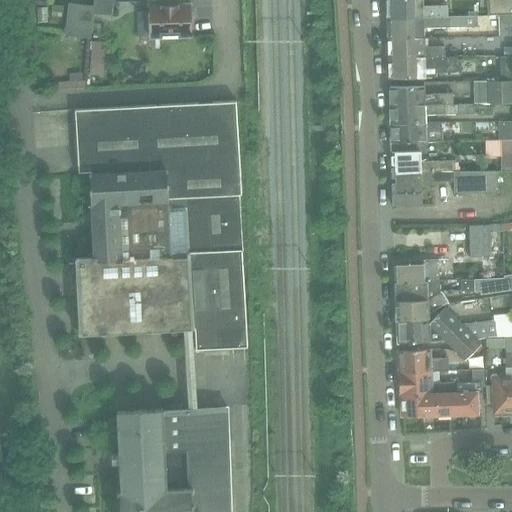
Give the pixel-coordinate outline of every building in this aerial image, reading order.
[(93,0),(93,6),(93,14),(107,16),(109,0),(105,0),(93,0)] [(184,5),(184,0),(148,0),(149,36),(192,35),(192,32),(191,4),(184,5)] [(422,0),(386,0),(387,18),(448,17),(448,6),(438,6),(423,7),(422,0)] [(511,14),(511,0),(487,0),(488,15),(498,15),(511,14)] [(65,35),(77,36),(90,37),(93,14),(93,6),(68,3),(65,35)] [(511,36),(511,14),(498,15),(499,36),(511,36)] [(478,27),(477,16),(448,17),(387,18),(388,38),(424,38),(424,28),(439,27),(478,27)] [(424,47),(424,38),(388,38),(388,58),(444,58),(443,46),(424,47)] [(457,72),(457,57),(444,58),(388,58),(389,78),(409,78),(425,78),(436,78),(436,73),(457,72)] [(511,80),(511,81),(501,81),(494,81),(474,82),(474,104),(494,103),(511,103),(511,80)] [(425,86),(409,86),(389,87),(390,106),(454,105),(453,94),(445,94),(425,95),(425,86)] [(242,194),(236,101),(75,110),(79,172),(93,172),(166,168),(167,198),(166,198),(167,207),(185,206),(188,253),(190,253),(195,328),(196,349),(248,346),(242,251),(243,251),(240,194),(242,194)] [(473,105),(454,105),(390,106),(390,123),(426,123),(426,115),(473,114),(473,105)] [(511,121),(498,122),(498,140),(511,140),(511,121)] [(441,123),(426,123),(390,123),(391,142),(420,142),(441,141),(441,123)] [(421,162),(420,151),(420,142),(391,142),(392,172),(438,171),(438,169),(455,167),(455,161),(421,162)] [(511,155),(500,156),(500,172),(511,171),(511,155)] [(455,171),(455,167),(438,169),(438,171),(392,172),(393,206),(422,205),(422,182),(454,181),(454,193),(498,194),(498,172),(455,171)] [(166,168),(93,172),(98,257),(76,258),(80,335),(164,330),(176,329),(193,328),(195,328),(190,253),(188,253),(185,206),(167,207),(166,198),(167,198),(166,168)] [(511,222),(503,224),(502,232),(503,232),(510,231),(511,249),(511,248),(511,222)] [(502,232),(503,224),(469,226),(470,257),(492,256),(491,232),(502,232)] [(440,281),(439,260),(424,260),(394,262),(395,282),(440,281)] [(504,278),(501,278),(500,292),(511,290),(511,275),(504,276),(504,278)] [(500,292),(501,278),(475,280),(474,291),(481,291),(481,295),(500,292)] [(461,280),(461,291),(474,291),(475,280),(461,280)] [(440,292),(440,281),(395,282),(396,301),(428,300),(440,292)] [(448,302),(442,291),(440,292),(428,300),(396,301),(397,318),(429,316),(435,310),(448,302)] [(442,336),(455,352),(473,337),(477,342),(498,339),(498,338),(505,337),(511,336),(511,313),(494,316),(494,321),(463,326),(446,307),(439,313),(435,310),(429,316),(397,318),(398,343),(438,341),(442,336)] [(511,336),(505,337),(507,377),(493,378),(494,413),(511,412),(511,336)] [(477,342),(473,337),(455,352),(463,361),(481,345),(477,342)] [(431,359),(430,349),(418,349),(398,350),(399,372),(432,371),(451,370),(451,358),(431,359)] [(478,414),(478,392),(481,392),(481,386),(486,386),(485,378),(485,369),(473,370),(473,382),(455,382),(456,393),(400,394),(401,416),(478,414)] [(432,371),(399,372),(398,372),(400,394),(456,393),(455,382),(440,383),(440,381),(432,381),(432,371)] [(230,511),(227,406),(222,407),(163,410),(163,409),(117,411),(119,454),(111,454),(112,466),(120,466),(121,490),(118,490),(118,494),(121,494),(121,506),(118,507),(119,511),(122,510),(121,511),(230,511)]
